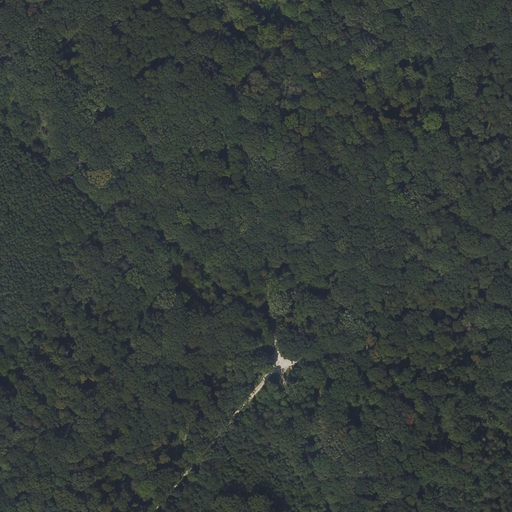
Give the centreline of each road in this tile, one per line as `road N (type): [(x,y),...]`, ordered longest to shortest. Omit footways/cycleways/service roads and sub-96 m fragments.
road 1 (unknown): [(383,0),(359,62),(391,219),(441,336),(483,390),(486,488),(469,511)]
road 2 (track): [(0,124),(280,364)]
road 3 (track): [(222,0),(280,364)]
road 4 (track): [(280,364),(511,322)]
road 5 (track): [(155,511),(280,364)]
road 6 (track): [(0,361),(28,385),(84,511)]
road 7 (track): [(280,364),(329,511)]
